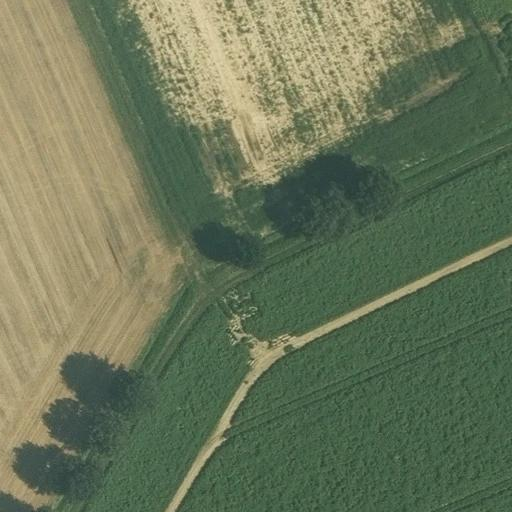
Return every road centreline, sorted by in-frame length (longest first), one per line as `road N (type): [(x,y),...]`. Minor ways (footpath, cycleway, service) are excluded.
road 1 (track): [(511,142),(202,290),(72,511)]
road 2 (track): [(202,290),(85,0)]
